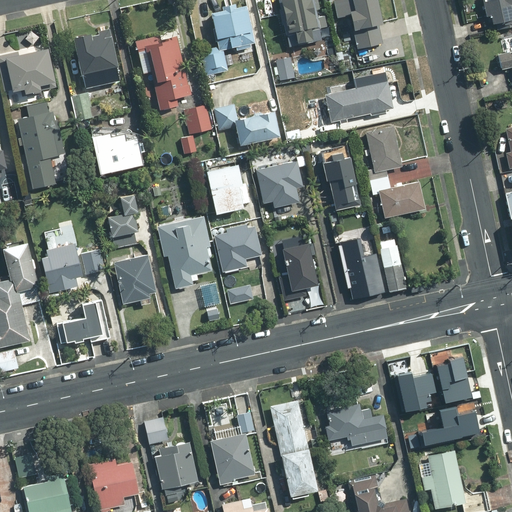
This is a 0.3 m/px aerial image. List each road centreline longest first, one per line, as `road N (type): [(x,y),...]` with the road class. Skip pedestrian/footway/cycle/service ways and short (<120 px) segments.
road 1 (secondary): [(0,412),(493,302)]
road 2 (residential): [(493,302),(431,0)]
